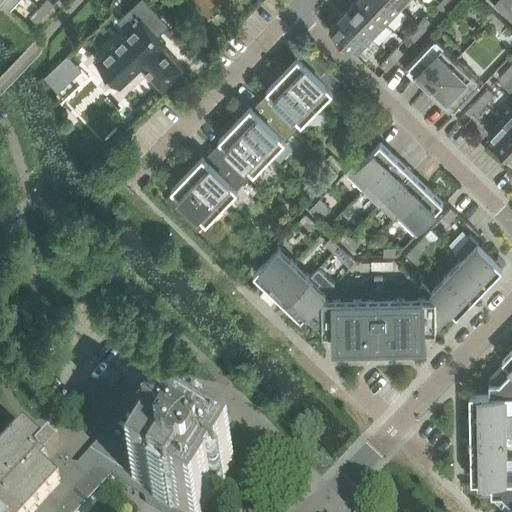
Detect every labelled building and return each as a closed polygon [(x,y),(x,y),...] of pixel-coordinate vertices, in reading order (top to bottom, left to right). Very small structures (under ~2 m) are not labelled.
[(17,0),(0,0),(10,9),(17,0)] [(45,0),(40,7),(46,13),(54,3),(50,0),(45,0)] [(162,18),(145,0),(139,0),(118,19),(129,30),(123,36),(96,60),(120,86),(142,66),(162,88),(183,67),(163,46),(166,43),(152,27),(162,18)] [(373,37),(387,23),(363,0),(355,0),(345,11),(373,37)] [(363,0),(387,23),(401,8),(392,0),(363,0)] [(443,10),(452,1),(451,0),(440,0),(437,3),(443,10)] [(503,11),(509,5),(504,0),(497,0),(494,3),(503,11)] [(511,7),(509,5),(503,11),(511,19),(511,7)] [(492,21),(498,15),(489,6),(483,12),(492,21)] [(37,22),(46,13),(40,7),(31,16),(37,22)] [(358,53),(359,51),(367,58),(379,45),(372,38),(373,37),(345,11),(330,26),(358,53)] [(417,24),(424,30),(433,21),(426,15),(417,24)] [(498,15),(492,21),(501,30),(507,23),(498,15)] [(415,39),(424,30),(417,24),(409,33),(415,39)] [(430,86),(458,57),(435,35),(404,68),(414,78),(418,74),(430,86)] [(389,53),(396,59),(404,50),(398,44),(389,53)] [(285,73),(318,104),(342,79),(309,48),(285,73)] [(387,69),(396,59),(389,53),(381,62),(387,69)] [(46,75),(59,89),(81,69),(68,55),(46,75)] [(442,97),(439,101),(449,111),(480,78),(458,57),(430,86),(442,97)] [(506,82),(511,74),(511,70),(508,66),(499,75),(506,82)] [(294,129),(318,104),(285,73),(261,98),(294,129)] [(480,96),(486,102),(495,93),(489,87),(480,96)] [(478,111),(486,102),(480,96),(471,105),(478,111)] [(270,154),(294,129),(261,98),(237,123),(270,154)] [(511,126),(511,108),(503,118),(511,126)] [(511,156),(511,126),(503,118),(488,134),(511,156)] [(246,179),(270,154),(237,123),(214,147),(246,179)] [(363,188),(396,154),(380,139),(356,164),(354,163),(346,171),(363,188)] [(222,204),(246,179),(214,147),(190,172),(222,204)] [(379,204),(412,170),(396,154),(363,188),(379,204)] [(398,217),(428,185),(412,170),(379,204),(395,218),(397,217),(398,217)] [(198,229),(222,204),(190,172),(165,198),(198,229)] [(314,196),(323,186),(314,178),(305,187),(314,196)] [(422,228),(420,225),(444,200),(428,185),(398,217),(416,234),(422,228)] [(319,217),(325,211),(329,206),(320,198),(310,208),(319,217)] [(457,213),(451,207),(442,216),(449,222),(457,213)] [(306,213),(300,219),(309,227),(315,221),(306,213)] [(344,241),(350,235),(341,226),(335,232),(344,241)] [(416,243),(423,249),(423,248),(428,243),(431,240),(425,234),(416,243)] [(350,235),(344,241),(353,249),(359,243),(350,235)] [(478,241),(477,242),(469,235),(455,250),(462,257),(488,281),(506,263),(499,256),(496,258),(478,241)] [(334,251),(340,245),(331,237),(325,243),(334,251)] [(414,258),(423,249),(416,243),(408,252),(414,258)] [(428,243),(423,248),(431,256),(436,250),(428,243)] [(271,286),(295,261),(279,245),(254,270),(271,286)] [(343,260),(349,254),(340,245),(334,251),(343,260)] [(385,255),(397,255),(397,246),(385,246),(385,255)] [(473,297),(488,281),(462,257),(447,273),(473,297)] [(393,268),(393,259),(372,260),(372,268),(393,268)] [(286,301),(310,275),(295,261),(271,286),(286,301)] [(321,297),(327,291),(334,284),(318,268),(310,275),(286,301),(302,316),(305,314),(323,332),(324,332),(323,299),(321,297)] [(457,313),(473,297),(447,273),(432,289),(438,295),(436,297),(437,329),(455,311),(457,313)] [(375,298),(384,298),(383,275),(374,276),(375,298)] [(424,330),(437,329),(436,297),(384,298),(375,298),(323,299),(324,332),(336,332),(336,349),(424,347),(424,330)] [(511,392),(511,364),(504,357),(506,360),(491,376),(491,391),(491,392),(506,392),(506,393),(511,392)] [(506,414),(506,393),(506,392),(491,392),(491,391),(471,392),(471,415),(506,414)] [(224,429),(230,420),(220,413),(214,422),(224,429)] [(472,436),(507,435),(511,435),(511,413),(506,414),(471,415),(472,436)] [(126,473),(118,481),(147,499),(148,506),(158,511),(203,511),(213,497),(212,496),(216,489),(221,493),(222,491),(221,491),(235,468),(208,451),(207,452),(192,444),(193,442),(166,425),(152,448),(151,447),(150,449),(156,453),(152,459),(150,458),(145,466),(104,441),(98,447),(126,473)] [(98,447),(90,455),(77,469),(63,455),(64,454),(53,444),(46,452),(25,432),(0,459),(0,511),(78,511),(111,477),(118,481),(126,473),(98,447)] [(472,458),(507,457),(507,435),(472,436),(472,458)] [(508,478),(508,477),(507,457),(472,458),(473,480),(493,480),(492,479),(508,478)] [(508,511),(511,508),(511,477),(508,477),(508,478),(492,479),(493,480),(493,495),(509,510),(507,511),(508,511)]
